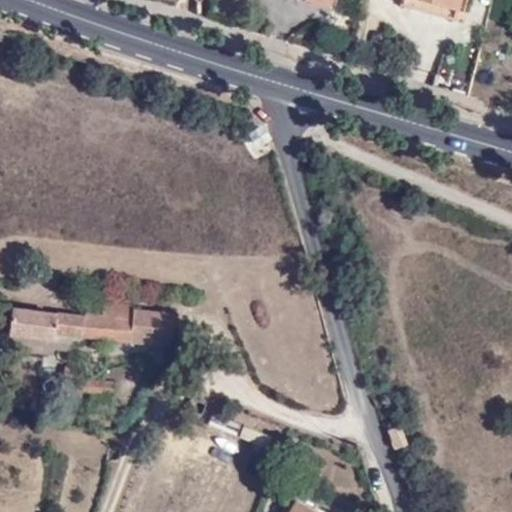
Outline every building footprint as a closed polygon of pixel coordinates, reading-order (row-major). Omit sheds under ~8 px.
[(403,0),(402,3),(456,16),(460,0),(403,0)] [(268,133),(260,127),(254,133),(252,132),(249,136),(256,146),(268,137),(268,133)] [(169,346),(172,317),(130,311),(130,307),(102,304),(100,320),(80,319),(80,323),(10,315),(7,337),(51,342),(52,335),(169,346)] [(110,387),(81,383),(79,394),(109,397),(110,387)] [(397,433),(387,437),(383,438),(386,447),(392,447),(400,444),(397,433)] [(287,511),(315,511),(295,500),(287,511)]
